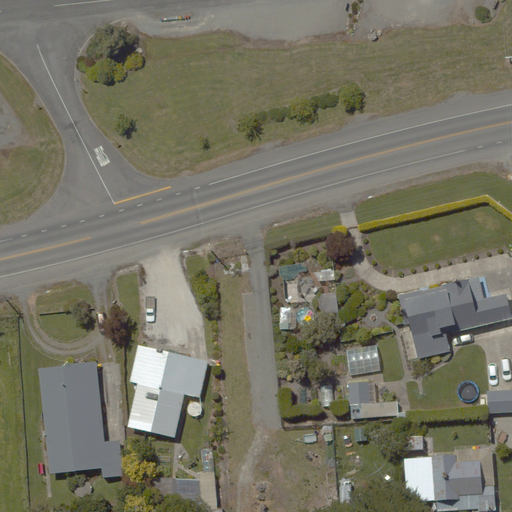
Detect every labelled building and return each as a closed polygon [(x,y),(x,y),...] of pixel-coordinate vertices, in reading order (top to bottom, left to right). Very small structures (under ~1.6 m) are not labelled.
[(498,320),(511,316),(511,313),(506,291),(488,296),(482,273),(456,280),(458,289),(401,305),(416,360),(451,351),(446,334),(472,327),(476,342),(502,335),(498,320)] [(317,303),(279,305),(281,333),(318,331),(317,303)] [(138,343),(129,381),(140,383),(129,427),(174,438),(184,394),(200,398),(210,359),(138,343)] [(103,479),(126,477),(123,442),(107,444),(99,362),(39,368),(49,473),(102,468),(103,479)] [(377,382),(351,383),(352,418),(400,417),(400,401),(377,402),(377,382)] [(511,389),(486,390),(486,414),(511,413),(511,389)] [(493,449),(431,450),(432,493),(414,493),(414,511),(460,511),(495,511),(493,449)] [(148,478),(149,495),(167,494),(167,507),(201,506),(200,477),(148,478)]
